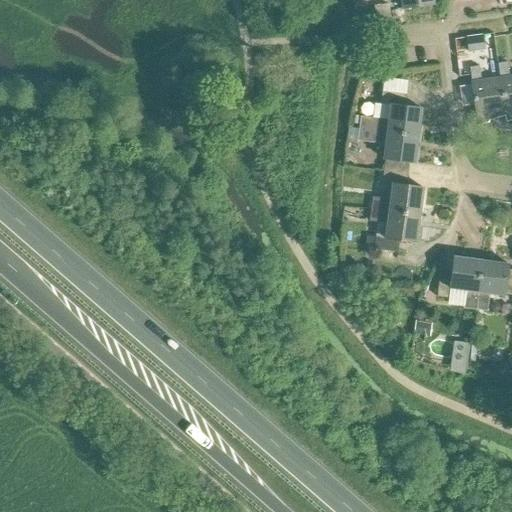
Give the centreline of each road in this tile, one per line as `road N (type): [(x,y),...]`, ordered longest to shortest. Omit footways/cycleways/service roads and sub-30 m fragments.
road 1 (trunk): [(354,511),(0,203)]
road 2 (trunk): [(0,259),(281,511)]
road 3 (unclassified): [(234,511),(0,307)]
road 4 (residential): [(511,185),(463,179),(442,33),(369,40)]
